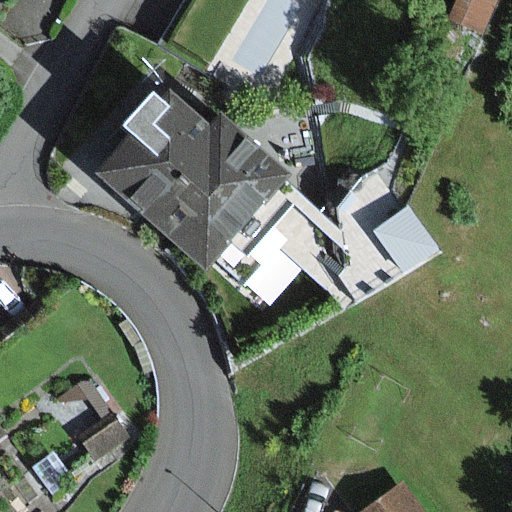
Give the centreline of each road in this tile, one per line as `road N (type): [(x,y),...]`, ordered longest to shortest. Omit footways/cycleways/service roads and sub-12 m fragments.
road 1 (residential): [(171,511),(187,474),(196,390),(190,348),(168,303),(134,269),(91,247),(7,235)]
road 2 (residential): [(7,235),(16,169),(105,0)]
